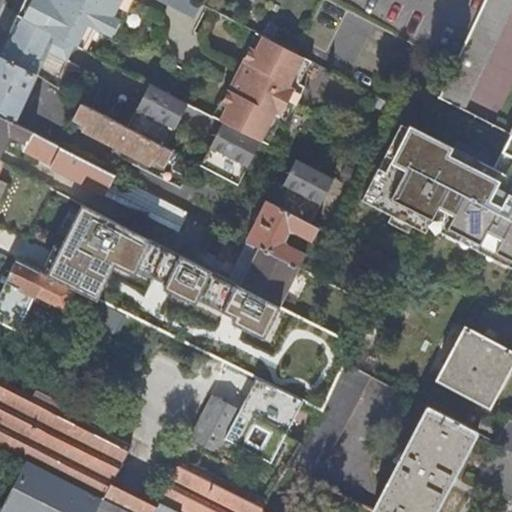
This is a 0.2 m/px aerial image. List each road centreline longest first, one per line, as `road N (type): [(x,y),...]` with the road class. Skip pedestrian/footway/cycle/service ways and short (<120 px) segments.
road 1 (unknown): [(511,142),(331,54)]
road 2 (unknown): [(0,340),(163,414)]
